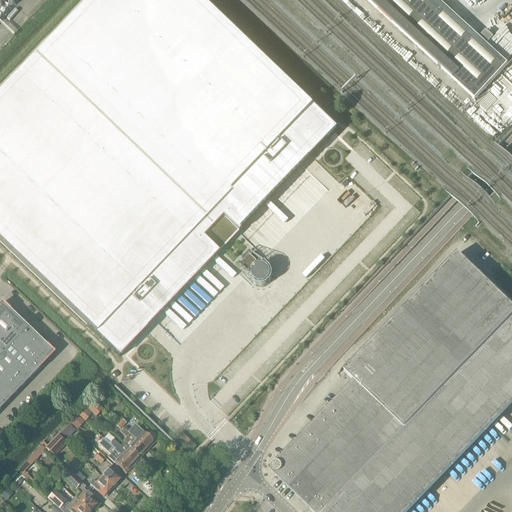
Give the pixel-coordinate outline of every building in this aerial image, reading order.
[(224,248),(235,236),(237,234),(301,167),(302,167),(303,166),(308,160),(310,158),(311,157),(315,153),(317,151),(333,134),(337,130),(330,124),(308,102),(305,100),(302,97),(272,68),(226,24),(200,0),(89,0),(0,93),(0,245),(17,261),(118,358),(123,354),(134,342),(143,332),(145,330),(146,329),(152,323),(153,322),(218,255),(218,254),(219,253),(224,248)] [(365,0),(418,49),(474,100),(507,65),(436,0),(365,0)] [(247,272),(256,263),(249,255),(240,265),(247,272)] [(351,385),(343,393),(298,440),(291,447),(284,455),(268,471),(284,485),(292,493),(311,511),(409,511),(511,405),(511,307),(457,255),(362,353),(343,373),(354,382),(351,385)] [(0,350),(4,354),(28,329),(5,307),(2,304),(1,304),(0,305),(0,350)] [(44,364),(54,354),(51,351),(28,329),(4,354),(30,379),(40,369),(39,369),(44,364)] [(4,354),(0,357),(0,365),(22,387),(30,379),(4,354)] [(0,365),(0,380),(14,395),(22,387),(0,365)] [(0,395),(7,403),(14,395),(0,380),(0,395)] [(93,394),(95,396),(99,400),(107,392),(101,386),(93,394)] [(92,399),(91,399),(84,406),(85,407),(96,418),(103,411),(92,399)] [(77,416),(71,423),(78,429),(84,423),(77,416)] [(115,427),(120,431),(126,424),(121,420),(115,427)] [(60,436),(65,441),(75,430),(70,425),(60,436)] [(135,425),(127,433),(129,435),(137,442),(146,451),(154,443),(135,425)] [(126,439),(122,443),(124,444),(129,449),(140,458),(146,451),(137,442),(129,435),(127,433),(129,435),(126,439)] [(107,435),(102,440),(115,451),(131,467),(140,458),(129,449),(124,444),(122,443),(123,443),(120,447),(107,435)] [(46,449),(54,457),(67,444),(58,436),(46,449)] [(115,451),(102,440),(98,445),(99,445),(96,447),(100,451),(102,449),(110,456),(108,458),(125,474),(131,467),(115,451)] [(41,447),(30,458),(34,462),(45,451),(41,447)] [(104,459),(92,447),(87,452),(95,460),(99,464),(104,459)] [(34,462),(30,458),(17,471),(20,474),(22,476),(34,462)] [(79,494),(74,500),(87,511),(92,511),(94,511),(93,510),(98,505),(92,499),(83,490),(84,488),(81,484),(87,477),(77,467),(70,474),(66,470),(60,476),(79,494)] [(110,468),(100,478),(113,490),(117,485),(116,485),(120,479),(115,474),(115,473),(110,468)] [(11,478),(13,481),(19,486),(25,479),(22,476),(20,474),(17,471),(11,478)] [(100,478),(95,483),(93,481),(89,485),(92,487),(91,488),(97,493),(104,498),(108,493),(109,493),(113,490),(100,478)] [(0,493),(0,496),(6,502),(13,494),(5,487),(0,493)] [(156,490),(151,494),(155,499),(160,495),(156,490)] [(47,500),(55,507),(58,510),(65,502),(54,492),(47,500)] [(65,502),(58,510),(60,511),(87,511),(74,500),(68,506),(65,502)]
